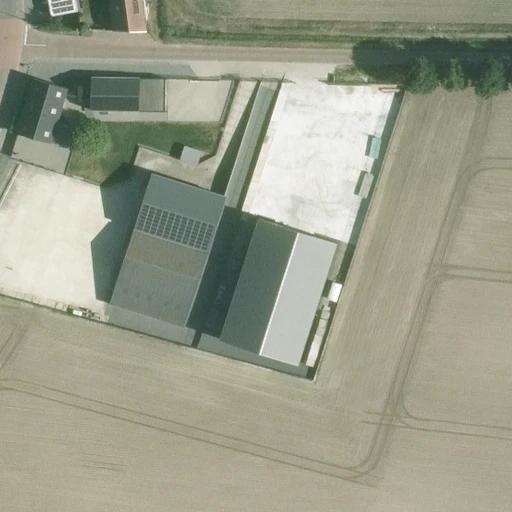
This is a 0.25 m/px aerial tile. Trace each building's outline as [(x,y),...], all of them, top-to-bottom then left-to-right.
[(78,12),(75,0),(48,0),(52,17),(78,12)] [(145,33),(140,0),(110,0),(114,32),(145,33)] [(147,5),(147,28),(157,28),(156,5),(147,5)] [(92,79),(91,111),(152,112),(162,112),(162,80),(152,80),(92,79)] [(34,80),(18,134),(61,147),(67,127),(56,124),(66,89),(34,80)] [(254,108),(270,109),(271,90),(255,89),(254,108)] [(184,145),(178,161),(194,166),(200,150),(184,145)] [(134,233),(111,305),(183,328),(212,239),(210,238),(212,239),(225,197),(224,197),(203,190),(186,185),(183,184),(170,180),(153,174),(134,233)] [(246,223),(209,337),(286,361),(322,247),(246,223)]
